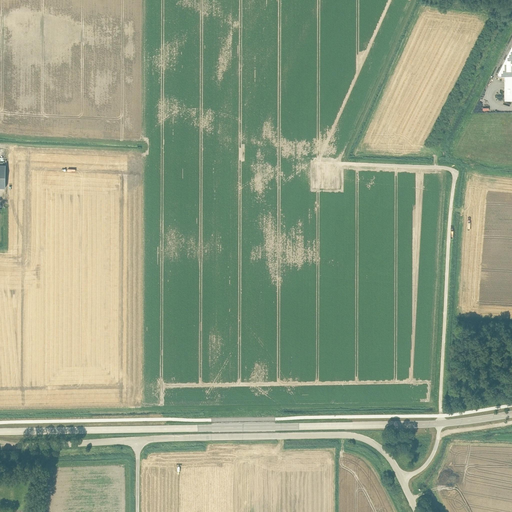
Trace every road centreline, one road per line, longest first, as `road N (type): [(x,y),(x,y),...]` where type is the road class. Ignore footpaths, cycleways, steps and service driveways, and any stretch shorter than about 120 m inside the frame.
road 1 (secondary): [(0,430),(439,423)]
road 2 (unclassified): [(15,446),(350,435),(385,455),(402,479)]
road 3 (track): [(439,415),(454,173),(329,162)]
